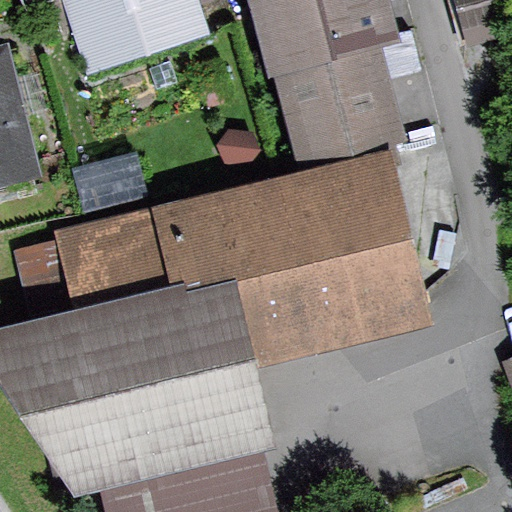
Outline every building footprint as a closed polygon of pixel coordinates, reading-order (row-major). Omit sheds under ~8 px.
[(61,0),(86,76),(209,35),(197,0),(61,0)] [(385,35),(375,0),(259,0),(276,64),(283,62),(283,61),(365,40),(365,41),(385,35)] [(459,0),(470,36),(499,28),(490,0),(459,0)] [(283,62),(308,154),(389,133),(365,41),(365,40),(283,61),(283,62)] [(0,181),(33,173),(3,51),(0,51),(0,181)] [(378,318),(415,309),(381,167),(18,252),(37,330),(0,339),(0,365),(54,446),(51,447),(60,485),(107,476),(115,511),(264,511),(248,441),(259,439),(236,342),(375,308),(378,318)]
